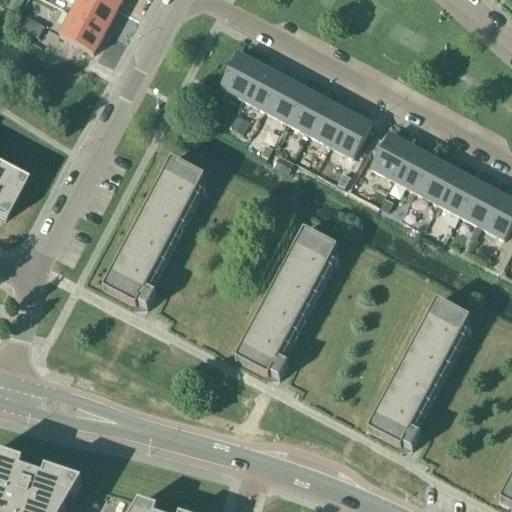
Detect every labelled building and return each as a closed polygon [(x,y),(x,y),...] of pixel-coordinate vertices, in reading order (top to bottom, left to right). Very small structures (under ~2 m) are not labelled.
[(19,0),(9,0),(5,10),(17,16),(24,2),(19,0)] [(105,36),(117,14),(90,0),(80,0),(71,18),(105,36)] [(90,0),(117,14),(124,0),(90,0)] [(93,59),(105,36),(71,18),(59,41),(93,59)] [(37,42),(43,31),(20,19),(14,30),(31,39),(37,42)] [(31,39),(14,30),(10,36),(28,46),(31,39)] [(242,105),(260,71),(238,59),(220,93),(242,105)] [(264,117),(283,83),(260,71),(242,105),(264,117)] [(286,128),(305,94),(283,83),(264,117),(286,128)] [(308,140),(327,106),(305,94),(286,128),(308,140)] [(330,152),(349,118),(327,106),(308,140),(330,152)] [(349,118),(330,152),(348,161),(338,179),(344,183),(354,165),(353,164),(371,130),(349,118)] [(241,121),(238,119),(231,131),(243,138),(250,126),(241,121)] [(278,168),(282,158),(274,154),(279,143),(272,140),(265,155),(271,158),(269,164),(278,168)] [(393,186),(412,152),(389,140),(371,174),(393,186)] [(415,198),(434,164),(412,152),(393,186),(415,198)] [(437,210),(456,176),(434,164),(415,198),(432,207),(425,219),(431,222),(437,210)] [(171,166),(104,294),(136,311),(137,309),(147,314),(156,298),(145,293),(203,183),(171,166)] [(0,173),(0,223),(4,225),(25,186),(0,173)] [(459,222),(478,188),(456,176),(437,210),(459,222)] [(362,186),(357,183),(349,196),(360,202),(367,189),(362,186)] [(481,233),(500,199),(478,188),(459,222),(481,233)] [(511,206),(500,199),(481,233),(504,246),(511,230),(511,206)] [(389,205),(385,202),(379,212),(387,217),(393,207),(389,205)] [(304,236),(236,364),(268,381),(269,379),(279,385),(288,369),(278,363),(336,253),(304,236)] [(437,307),(368,435),(400,452),(401,450),(412,455),(421,439),(410,434),(468,324),(437,307)] [(0,460),(0,511),(67,511),(82,488),(45,475),(43,483),(20,476),(23,468),(0,460)] [(511,483),(501,505),(511,511),(511,483)]
